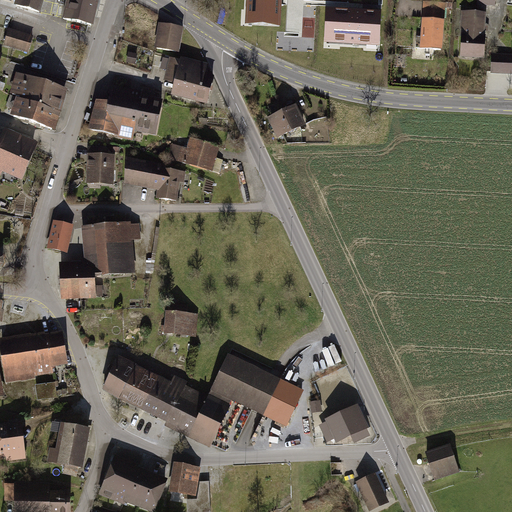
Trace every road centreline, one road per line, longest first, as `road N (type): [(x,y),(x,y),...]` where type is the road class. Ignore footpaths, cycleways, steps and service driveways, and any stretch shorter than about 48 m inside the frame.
road 1 (tertiary): [(511,105),(348,92),(227,42)]
road 2 (residential): [(114,430),(202,459),(395,446)]
road 3 (tertiary): [(287,210),(395,446)]
road 4 (residential): [(49,208),(287,210)]
road 5 (tertiary): [(227,42),(226,79),(287,210)]
road 6 (residential): [(40,286),(62,316),(95,415),(114,430)]
road 7 (residential): [(115,0),(67,145)]
road 8 (track): [(511,425),(393,443)]
